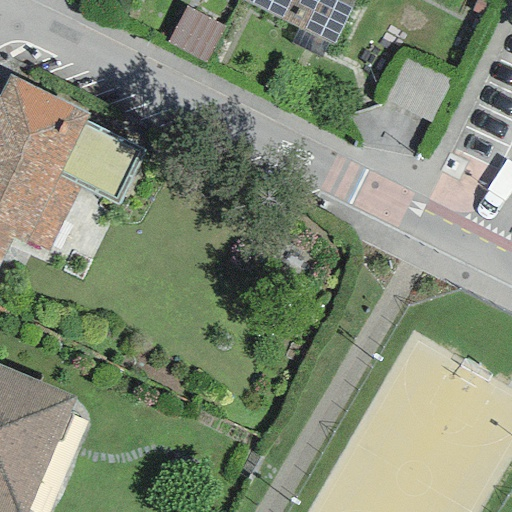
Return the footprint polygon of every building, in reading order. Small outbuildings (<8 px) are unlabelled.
[(241,0),(240,2),(332,46),(356,0),(241,0)] [(203,65),(224,29),(186,7),(165,43),(203,65)] [(0,258),(10,239),(25,247),(28,242),(46,251),(78,187),(58,178),(85,121),(89,114),(8,74),(0,91),(0,258)] [(85,121),(58,178),(78,187),(116,206),(144,150),(85,121)] [(26,511),(75,398),(0,366),(0,511),(26,511)]
